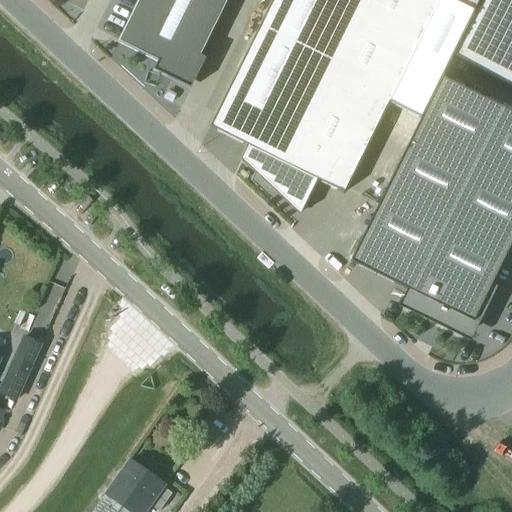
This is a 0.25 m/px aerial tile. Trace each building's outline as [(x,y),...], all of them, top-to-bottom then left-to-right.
[(199,59),(228,0),(139,0),(117,44),(156,64),(152,73),(189,92),(204,62),(199,59)] [(271,0),(208,129),(248,148),(247,149),(241,160),(298,214),(315,182),(343,195),(388,104),(419,119),(472,14),(443,0),(271,0)] [(448,0),(473,12),(478,0),(448,0)] [(511,0),(483,0),(453,59),(511,88),(511,0)] [(511,114),(440,79),(349,263),(406,291),(411,294),(406,303),(401,301),(400,303),(407,306),(428,316),(444,324),(466,336),(468,331),(511,241),(511,114)] [(51,299),(67,305),(71,294),(56,288),(51,299)] [(0,394),(14,401),(39,347),(23,339),(0,389),(0,394)] [(129,460),(92,511),(144,511),(149,506),(157,511),(170,494),(162,488),(164,485),(129,460)]
